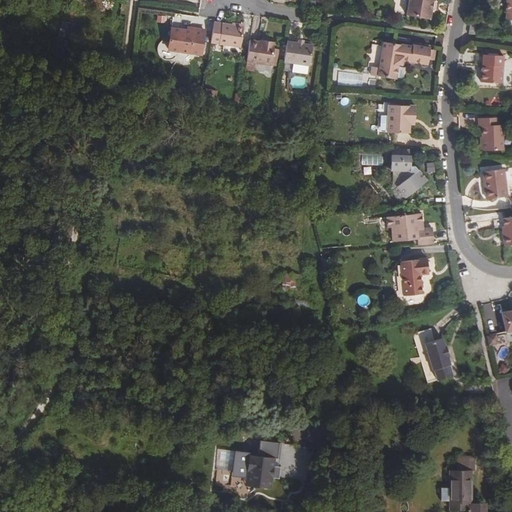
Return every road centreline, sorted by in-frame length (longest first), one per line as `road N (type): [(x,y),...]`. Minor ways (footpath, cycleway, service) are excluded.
road 1 (track): [(0,454),(45,399),(75,224),(124,70),(131,0)]
road 2 (residential): [(458,0),(441,110),(453,225),(472,261),(511,272)]
